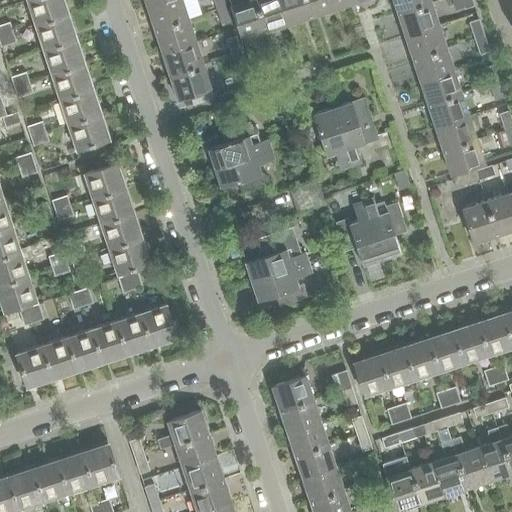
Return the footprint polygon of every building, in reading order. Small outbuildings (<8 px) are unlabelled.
[(69,13),(65,0),(27,0),(35,25),(69,13)] [(179,0),(166,0),(145,7),(153,30),(186,19),(179,0)] [(213,0),(216,9),(226,6),(223,0),(213,0)] [(253,0),(247,0),(230,6),(241,39),(264,31),(253,0)] [(279,0),(253,0),(264,31),(287,23),(279,0)] [(304,0),(279,0),(287,23),(310,16),(304,0)] [(304,0),(310,16),(333,8),(329,0),(304,0)] [(355,0),(329,0),(333,8),(355,1),(355,0)] [(391,0),(396,13),(430,2),(428,0),(391,0)] [(461,0),(464,8),(473,5),(474,5),(471,0),(461,0)] [(396,13),(398,19),(404,36),(437,25),(430,2),(396,13)] [(231,22),(226,6),(216,9),(221,25),(231,22)] [(78,38),(69,13),(35,25),(43,50),(78,38)] [(186,19),(153,30),(160,52),(194,42),(186,19)] [(483,35),(478,19),(468,22),(474,38),(483,35)] [(0,35),(12,31),(9,22),(0,24),(0,35)] [(445,48),(437,25),(404,36),(411,59),(445,48)] [(12,31),(0,35),(0,45),(0,46),(15,41),(12,31)] [(479,54),(488,51),(489,51),(483,35),(474,38),(479,54)] [(241,52),(235,36),(226,39),(231,55),(241,52)] [(86,63),(78,38),(43,50),(51,74),(86,63)] [(160,52),(168,76),(201,65),(194,42),(160,52)] [(452,71),(445,48),(411,59),(419,82),(452,71)] [(246,68),(241,52),(231,55),(236,71),(246,68)] [(94,87),(86,63),(51,74),(59,98),(94,87)] [(498,80),(493,64),(484,67),(489,83),(498,80)] [(209,88),(201,65),(168,76),(175,99),(209,88)] [(460,93),(452,71),(419,82),(426,105),(460,93)] [(11,77),(14,86),(29,81),(26,72),(11,77)] [(494,99),(503,97),(503,96),(498,80),(489,83),(494,99)] [(32,91),(29,81),(14,86),(17,96),(32,91)] [(102,113),(94,87),(59,98),(68,124),(102,113)] [(426,105),(434,128),(467,117),(460,93),(426,105)] [(0,117),(2,117),(5,127),(20,122),(17,112),(6,116),(0,97),(0,117)] [(364,97),(361,98),(350,101),(364,143),(378,138),(364,97)] [(349,102),(329,108),(349,166),(360,162),(354,147),(363,144),(349,102)] [(340,169),(349,166),(329,108),(311,114),(325,156),(334,153),(340,169)] [(511,126),(511,122),(508,110),(499,113),(504,129),(511,126)] [(111,139),(102,113),(68,124),(76,150),(111,139)] [(434,128),(441,150),(475,139),(467,117),(434,128)] [(26,126),(29,136),(45,131),(42,121),(26,126)] [(249,122),(220,131),(224,143),(206,149),(212,168),(269,149),(266,140),(250,145),(248,137),(253,135),(249,122)] [(48,141),(45,131),(29,136),(33,146),(48,141)] [(482,162),(475,139),(441,150),(449,173),(482,162)] [(272,160),(269,149),(212,168),(218,187),(236,181),(240,193),(268,184),(264,170),(259,172),(256,165),(272,160)] [(33,162),(30,151),(14,156),(18,167),(33,162)] [(83,172),(91,198),(126,187),(118,161),(83,172)] [(36,172),(33,162),(18,167),(21,177),(36,172)] [(494,174),(491,164),(471,170),(474,180),(494,174)] [(409,186),(404,170),(393,173),(398,190),(409,186)] [(471,170),(451,177),(454,187),(474,180),(471,170)] [(321,192),(317,180),(290,189),(294,201),(321,192)] [(91,198),(99,223),(134,211),(126,187),(91,198)] [(294,201),(297,212),(298,213),(325,204),(321,192),(294,201)] [(511,209),(506,193),(484,201),(495,234),(511,228),(511,209)] [(69,205),(66,195),(51,200),(54,210),(69,205)] [(405,231),(395,202),(382,206),(384,212),(376,214),(371,198),(361,201),(380,258),(399,252),(393,235),(405,231)] [(0,228),(13,224),(5,199),(0,200),(0,228)] [(49,211),(46,201),(31,206),(34,216),(49,211)] [(361,264),(380,258),(361,201),(352,205),(357,221),(349,223),(347,217),(334,222),(343,251),(355,247),(361,264)] [(484,201),(460,208),(471,242),(495,234),(484,201)] [(69,205),(54,210),(57,220),(72,215),(69,205)] [(52,221),(49,211),(34,216),(38,226),(52,221)] [(107,247),(142,235),(134,211),(99,223),(107,247)] [(0,256),(21,250),(13,224),(0,228),(0,256)] [(249,281),(306,262),(303,252),(299,253),(290,226),(254,238),(260,256),(242,262),(249,281)] [(151,262),(142,235),(107,247),(116,273),(151,262)] [(336,237),(318,243),(322,257),(340,251),(336,237)] [(86,254),(82,245),(67,249),(71,259),(86,254)] [(0,283),(29,274),(21,250),(0,256),(0,283)] [(66,261),(63,251),(48,256),(51,266),(66,261)] [(86,254),(71,259),(74,269),(89,264),(86,254)] [(69,271),(66,261),(51,266),(54,276),(69,271)] [(309,272),(306,262),(249,281),(255,300),(272,294),(276,306),(305,296),(301,283),(295,285),(293,277),(309,272)] [(137,271),(127,274),(132,288),(142,285),(137,271)] [(37,299),(29,274),(0,283),(0,306),(1,311),(37,299)] [(132,288),(127,274),(117,277),(122,292),(132,288)] [(92,302),(88,287),(78,290),(82,305),(92,302)] [(82,305),(78,290),(67,294),(72,308),(82,305)] [(43,318),(39,303),(29,307),(33,321),(43,318)] [(164,303),(139,311),(150,347),(176,338),(164,303)] [(33,321),(29,307),(18,310),(23,325),(33,321)] [(511,307),(499,311),(511,347),(511,346),(511,307)] [(114,319),(126,355),(150,347),(139,311),(114,319)] [(486,355),(511,347),(499,311),(474,320),(486,355)] [(89,328),(100,363),(126,355),(114,319),(89,328)] [(486,355),(474,320),(450,327),(461,363),(486,355)] [(461,363),(450,327),(426,335),(437,371),(461,363)] [(89,328),(65,336),(77,371),(100,363),(89,328)] [(437,371),(426,335),(401,343),(413,379),(437,371)] [(65,336),(41,344),(52,379),(77,371),(65,336)] [(413,379),(401,343),(376,352),(388,387),(413,379)] [(41,344),(15,352),(27,388),(52,379),(41,344)] [(388,387),(376,352),(351,360),(363,395),(388,387)] [(508,378),(503,364),(493,368),(498,382),(508,378)] [(498,382),(493,368),(483,371),(488,385),(498,382)] [(340,390),(350,387),(344,371),(335,374),(340,390)] [(270,387),(278,410),(311,399),(303,376),(270,387)] [(460,400),(455,386),(445,389),(450,404),(460,400)] [(350,387),(340,390),(345,406),(355,403),(350,387)] [(440,407),(450,404),(445,389),(435,392),(440,407)] [(508,407),(504,397),(488,402),(492,412),(508,407)] [(318,422),(311,399),(278,410),(285,433),(318,422)] [(410,417),(405,402),(395,405),(400,420),(410,417)] [(492,412),(488,402),(472,407),(475,418),(492,412)] [(390,423),(400,420),(395,405),(385,409),(390,423)] [(160,448),(172,444),(206,433),(199,410),(164,421),(169,434),(157,438),(160,448)] [(459,412),(443,417),(446,427),(462,422),(459,412)] [(355,435),(365,432),(359,416),(350,419),(355,435)] [(421,425),(424,434),(436,431),(446,427),(443,417),(421,425)] [(326,445),(318,422),(285,433),(293,456),(326,445)] [(421,425),(398,432),(401,442),(424,434),(421,425)] [(494,428),(509,472),(511,471),(511,434),(508,436),(504,425),(494,428)] [(445,457),(430,461),(441,495),(463,487),(452,454),(450,440),(446,427),(436,431),(445,457)] [(475,446),(486,480),(509,472),(494,428),(485,431),(488,442),(475,446)] [(370,448),(365,432),(355,435),(360,451),(370,448)] [(384,448),(401,442),(398,432),(381,438),(384,448)] [(214,456),(206,433),(172,444),(180,467),(214,456)] [(452,454),(463,487),(486,480),(475,446),(465,450),(461,436),(450,440),(452,454)] [(134,457),(144,454),(139,437),(128,441),(134,457)] [(105,440),(80,449),(92,484),(117,476),(105,440)] [(333,467),(326,445),(293,456),(300,478),(333,467)] [(80,449),(55,457),(67,493),(92,484),(80,449)] [(144,454),(134,457),(139,473),(149,470),(144,454)] [(221,478),(214,456),(180,467),(187,490),(221,478)] [(55,457),(30,465),(42,501),(67,493),(55,457)] [(370,481),(380,478),(375,461),(365,464),(370,481)] [(441,495),(430,461),(407,469),(418,502),(441,495)] [(30,465),(6,473),(18,509),(42,501),(30,465)] [(341,490),(333,467),(300,478),(308,501),(341,490)] [(395,510),(418,502),(407,469),(384,476),(395,510)] [(6,473),(0,474),(0,511),(6,511),(18,509),(6,473)] [(196,511),(229,501),(221,478),(187,490),(194,511),(196,511)] [(385,494),(380,478),(370,481),(376,497),(385,494)] [(149,503),(159,499),(153,483),(143,486),(149,503)] [(348,511),(341,490),(308,501),(311,511),(348,511)] [(113,511),(109,498),(99,501),(102,511),(113,511)] [(162,511),(159,499),(149,503),(151,511),(162,511)] [(90,511),(102,511),(99,501),(88,505),(90,511)] [(232,511),(229,501),(196,511),(232,511)]
